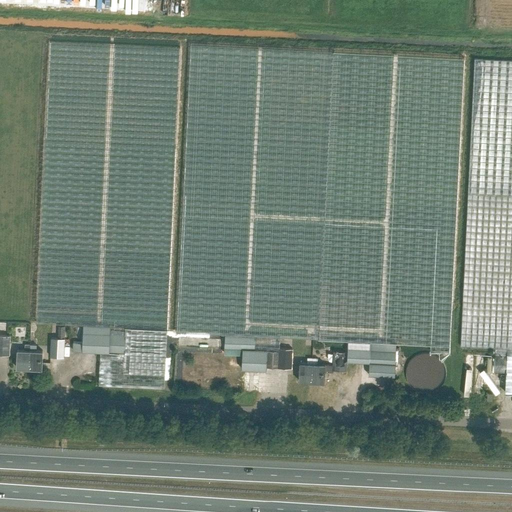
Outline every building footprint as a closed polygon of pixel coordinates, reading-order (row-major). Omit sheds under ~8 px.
[(101,352),(99,384),(165,387),(166,355),(180,40),(50,35),(37,323),(83,325),(110,326),(110,332),(109,352),(101,352)] [(348,340),(347,350),(346,350),(346,360),(369,361),(368,374),(394,375),(396,342),(430,343),(430,350),(449,351),(463,56),(191,43),(181,223),(176,332),(225,335),(224,354),(242,355),(241,369),(266,370),(266,366),(278,367),(291,368),(292,349),(279,348),(280,337),(348,340)] [(511,58),(474,57),(460,346),(495,347),(494,358),(494,370),(494,371),(505,371),(504,392),(511,392),(511,58)] [(110,332),(110,326),(83,325),(82,342),(73,341),(73,350),(82,351),(101,352),(109,352),(110,332)] [(0,353),(10,354),(10,335),(0,334),(0,353)] [(65,337),(51,337),(50,356),(64,357),(65,337)] [(28,367),(29,346),(29,344),(25,344),(25,349),(17,349),(16,367),(28,367)] [(29,346),(28,367),(42,368),(43,350),(34,350),(35,346),(29,346)] [(346,369),(346,360),(346,350),(333,350),(332,364),(324,364),(324,363),(317,363),(317,358),(312,357),(311,381),(324,381),(324,371),(332,371),(332,369),(346,369)] [(311,381),(312,357),(307,357),(307,362),(299,362),(298,380),(311,381)]
